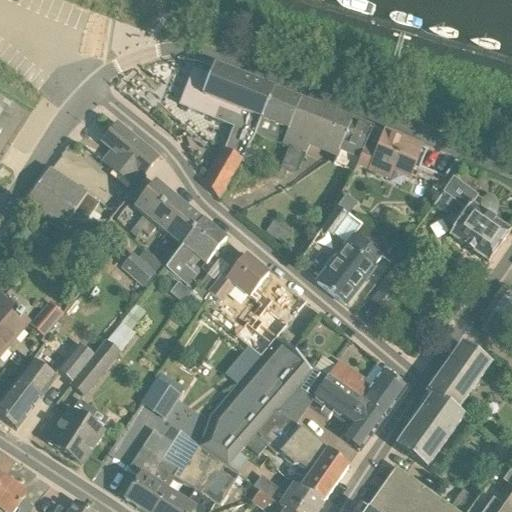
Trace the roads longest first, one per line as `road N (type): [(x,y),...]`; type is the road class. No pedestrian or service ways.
road 1 (residential): [(511,173),(377,113),(191,46),(130,59),(95,92)]
road 2 (residential): [(419,382),(194,192),(172,149),(95,92)]
road 3 (residential): [(419,382),(511,251)]
road 4 (residential): [(0,220),(95,92)]
road 5 (residential): [(343,511),(419,382)]
road 6 (residential): [(115,511),(0,437)]
